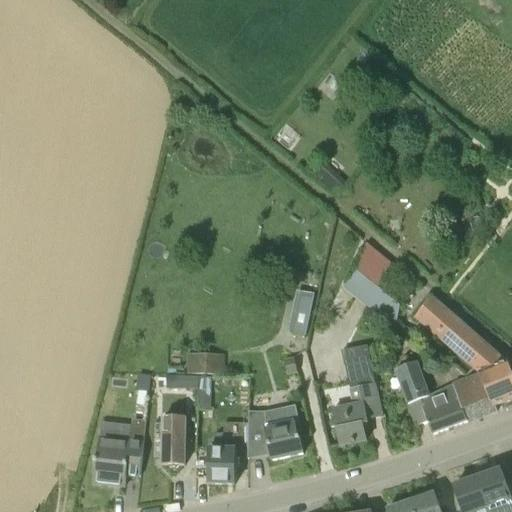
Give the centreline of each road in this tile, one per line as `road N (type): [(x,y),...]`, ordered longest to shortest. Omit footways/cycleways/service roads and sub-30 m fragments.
road 1 (track): [(511,358),(88,0)]
road 2 (tertiary): [(222,511),(379,473),(511,426)]
